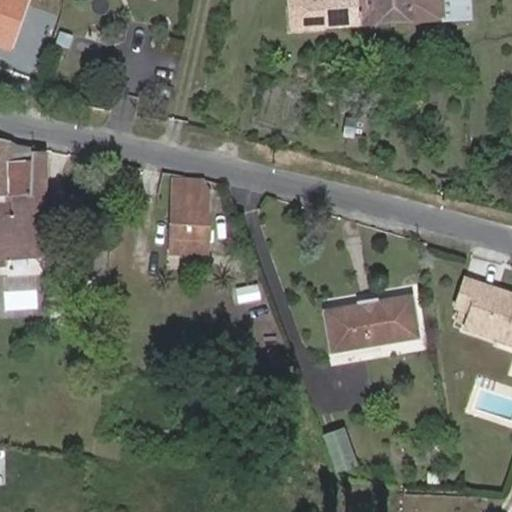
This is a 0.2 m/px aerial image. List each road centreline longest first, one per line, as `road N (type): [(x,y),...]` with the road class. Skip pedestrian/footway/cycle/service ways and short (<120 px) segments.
road 1 (tertiary): [(0,121),(511,240)]
road 2 (unknown): [(182,160),(215,0)]
